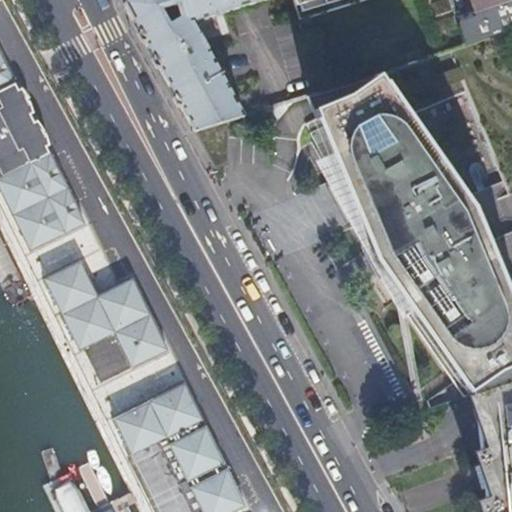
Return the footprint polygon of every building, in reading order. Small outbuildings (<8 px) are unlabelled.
[(243,117),(202,42),(192,24),(222,15),(268,0),(130,0),(130,1),(126,12),(139,35),(162,78),(179,107),(193,133),(208,128),(230,121),(241,118),(243,117)] [(290,0),(293,9),(297,22),(367,0),(290,0)] [(493,37),(511,30),(511,0),(474,0),(479,13),(485,11),(493,37)] [(192,24),(202,42),(228,34),(222,15),(192,24)] [(0,199),(27,254),(62,237),(68,234),(77,229),(82,227),(0,61),(0,199)] [(441,84),(461,77),(457,66),(437,72),(441,84)] [(479,250),(467,223),(459,204),(466,201),(417,133),(375,76),(320,93),(303,98),(308,108),(321,134),(311,140),(325,166),(340,193),(319,204),(326,219),(334,233),(355,222),(368,247),(362,249),(387,293),(391,291),(457,386),(430,404),(431,411),(442,407),(465,399),(510,383),(488,246),(479,250)] [(320,93),(316,81),(281,91),(282,95),(268,100),(271,109),(303,98),(320,93)] [(510,383),(511,382),(511,235),(488,246),(510,383)] [(98,387),(164,354),(129,284),(100,298),(82,263),(76,266),(41,283),(64,328),(59,331),(67,347),(72,345),(81,364),(76,366),(84,383),(89,380),(94,389),(98,387)] [(511,511),(511,382),(510,383),(465,399),(481,447),(485,464),(473,467),(477,478),(482,492),(487,490),(487,495),(486,496),(484,511),(511,511)] [(182,389),(110,424),(128,459),(122,462),(146,511),(237,511),(242,510),(233,492),(238,489),(235,482),(232,476),(226,479),(204,435),(201,437),(193,422),(197,420),(182,389)]
